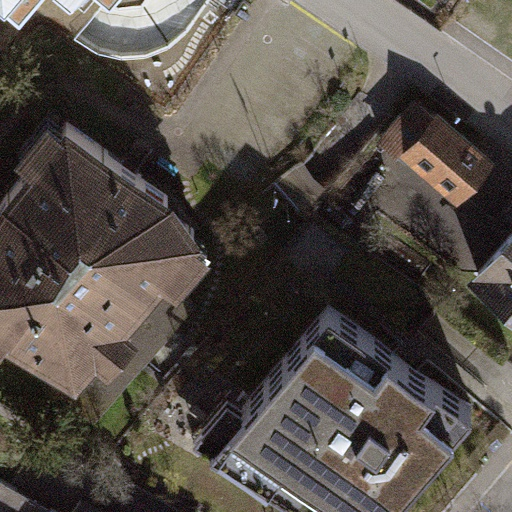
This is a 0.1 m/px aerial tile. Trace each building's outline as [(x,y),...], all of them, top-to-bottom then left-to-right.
[(171,0),(65,0),(137,50),(171,0)] [(403,147),(428,118),(406,99),(375,135),(399,156),(405,149),(403,147)] [(403,147),(405,149),(450,188),(476,157),(429,117),(428,118),(403,147)] [(0,329),(62,366),(42,389),(86,414),(181,303),(147,274),(186,227),(151,203),(160,191),(127,169),(58,120),(0,191),(0,329)] [(511,220),(469,271),(511,307),(511,220)] [(240,408),(208,446),(312,507),(317,501),(335,511),(369,511),(463,402),(320,303),(233,405),(240,408)] [(50,511),(0,483),(0,511),(50,511)]
